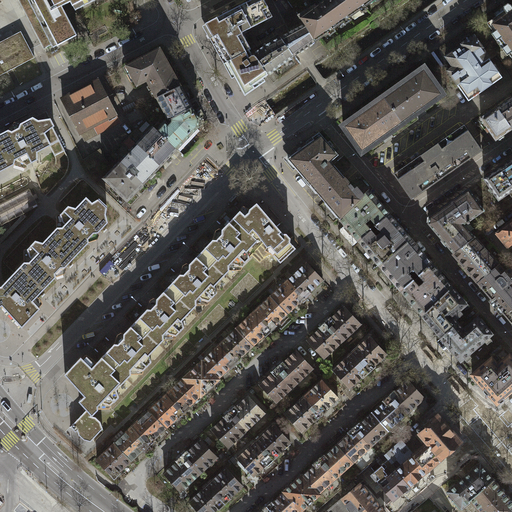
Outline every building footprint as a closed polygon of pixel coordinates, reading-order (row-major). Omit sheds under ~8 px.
[(18,0),(45,50),(56,45),(33,0),(18,0)] [(33,0),(56,45),(77,34),(63,7),(51,13),(45,0),(33,0)] [(45,0),(51,13),(63,7),(71,1),(70,0),(45,0)] [(267,8),(262,0),(251,0),(238,7),(246,22),(249,26),(253,26),(266,19),(262,11),(267,8)] [(348,17),(336,0),(321,0),(316,4),(314,2),(311,4),(313,6),(309,9),(307,7),(304,9),(305,12),(299,16),(305,25),(315,41),(327,33),(329,36),(335,32),(332,29),(343,21),(345,24),(350,20),(348,17)] [(336,0),(348,17),(359,10),(361,13),(367,9),(365,6),(372,0),(376,0),(377,1),(378,0),(336,0)] [(504,11),(487,23),(511,58),(511,6),(508,4),(504,7),(504,11)] [(238,7),(206,24),(226,62),(249,50),(250,49),(238,26),(246,22),(238,7)] [(299,16),(296,12),(291,15),(298,28),(305,25),(299,16)] [(315,41),(305,25),(298,28),(280,38),(293,56),(315,41)] [(0,75),(34,57),(23,34),(0,46),(0,75)] [(453,67),(447,70),(468,101),(503,77),(474,36),(471,38),(469,35),(462,39),(464,42),(461,44),(462,45),(446,57),(453,67)] [(293,56),(280,38),(264,47),(254,55),(267,74),(293,56)] [(159,48),(123,67),(127,74),(130,73),(136,86),(147,80),(156,98),(180,86),(177,80),(179,79),(176,73),(174,75),(166,59),(168,58),(165,53),(162,54),(159,48)] [(252,56),(249,50),(226,62),(245,95),(254,88),(253,85),(267,74),(254,55),(252,56)] [(424,69),(384,97),(402,123),(442,95),(424,69)] [(98,80),(62,99),(79,133),(116,114),(98,80)] [(180,86),(156,98),(167,118),(170,119),(192,108),(180,86)] [(356,145),(361,152),(402,123),(384,97),(343,126),(356,145)] [(511,97),(497,108),(511,128),(511,127),(511,97)] [(139,107),(126,113),(130,121),(143,115),(139,107)] [(198,119),(192,108),(170,119),(170,122),(167,124),(165,122),(157,131),(176,150),(198,127),(198,119)] [(487,127),(495,139),(511,128),(497,108),(491,111),(491,110),(479,118),(486,128),(487,127)] [(8,131),(0,134),(0,151),(8,167),(14,164),(15,160),(19,158),(21,161),(27,165),(37,160),(37,152),(51,145),(45,133),(56,125),(52,119),(38,121),(33,118),(21,124),(19,128),(12,132),(8,131)] [(462,125),(393,174),(410,198),(480,150),(462,125)] [(157,131),(152,127),(136,143),(160,167),(176,150),(157,131)] [(310,184),(333,165),(330,161),(338,154),(329,144),(319,132),(307,142),(308,144),(288,158),(300,172),(310,184)] [(160,167),(136,143),(120,160),(144,183),(160,167)] [(101,150),(84,159),(91,173),(108,164),(101,150)] [(0,171),(8,167),(0,151),(0,171)] [(511,158),(500,167),(511,185),(511,158)] [(120,160),(102,178),(126,201),(144,183),(120,160)] [(310,184),(339,218),(363,194),(357,186),(354,189),(333,165),(310,184)] [(511,185),(500,167),(484,178),(498,199),(511,189),(511,185)] [(363,194),(339,218),(358,241),(389,214),(368,189),(363,194)] [(483,211),(469,190),(452,201),(467,222),(483,211)] [(57,228),(53,232),(76,255),(88,242),(88,238),(94,232),(98,232),(107,222),(106,214),(107,206),(100,199),(92,203),(86,197),(76,208),(68,206),(61,215),(63,222),(66,224),(62,228),(57,228)] [(467,222),(452,201),(429,217),(429,225),(453,254),(475,236),(463,224),(467,222)] [(241,211),(234,218),(257,240),(258,240),(257,239),(260,235),(262,237),(260,242),(268,247),(271,246),(276,252),(273,255),(281,262),(295,248),(273,222),(269,218),(257,203),(251,208),(250,212),(246,215),(241,211)] [(389,214),(358,241),(379,266),(411,239),(389,214)] [(247,251),(257,240),(234,218),(223,230),(222,234),(217,240),(213,240),(201,253),(224,275),(229,270),(229,265),(232,262),(235,264),(242,266),(250,258),(247,251)] [(511,219),(496,234),(507,247),(511,242),(511,219)] [(65,267),(76,255),(53,232),(43,243),(36,241),(28,249),(30,256),(33,259),(30,262),(25,262),(20,267),(43,289),(56,277),(55,273),(60,267),(65,267)] [(499,265),(475,236),(453,254),(461,263),(477,283),(499,265)] [(411,239),(379,266),(400,291),(432,264),(411,239)] [(101,272),(113,284),(140,257),(129,245),(101,272)] [(214,285),(224,275),(201,253),(190,264),(189,269),(184,275),(180,274),(168,287),(192,309),(196,305),(196,300),(199,296),(202,299),(209,301),(217,293),(214,285)] [(310,291),(322,279),(305,262),(287,279),(305,297),(311,292),(310,291)] [(451,286),(432,264),(400,291),(422,315),(451,286)] [(504,270),(499,265),(477,283),(497,305),(511,292),(511,271),(508,267),(504,270)] [(37,296),(43,289),(20,267),(1,286),(0,286),(0,305),(2,305),(11,314),(22,327),(40,308),(39,307),(43,302),(37,296)] [(270,295),(287,313),(300,300),(301,301),(305,297),(287,279),(270,295)] [(457,322),(453,317),(466,303),(451,286),(422,315),(440,336),(457,322)] [(182,320),(192,309),(168,287),(157,299),(157,303),(151,309),(148,309),(135,322),(159,344),(163,339),(163,334),(166,331),(169,333),(176,336),(184,327),(182,320)] [(511,292),(497,305),(511,323),(511,292)] [(275,324),(287,313),(270,295),(253,311),(271,330),(276,325),(275,324)] [(360,324),(344,306),(331,318),(330,317),(324,322),(342,340),(360,324)] [(236,328),(252,346),(265,333),(266,334),(271,330),(253,311),(236,328)] [(457,322),(440,336),(461,360),(492,333),(478,316),(463,329),(457,322)] [(149,354),(159,344),(135,322),(124,333),(124,338),(119,343),(115,343),(103,356),(126,379),(131,374),(130,369),(133,365),(136,368),(143,370),(151,362),(149,354)] [(320,328),(308,339),(324,357),(342,340),(324,322),(319,327),(320,328)] [(241,357),(252,346),(236,328),(218,344),(236,363),(242,358),(241,357)] [(373,365),(386,354),(369,336),(351,353),(369,372),(374,366),(373,365)] [(201,361),(218,378),(231,366),(232,367),(236,363),(218,344),(201,361)] [(511,356),(504,346),(472,374),(483,387),(483,390),(486,394),(489,394),(496,402),(511,388),(511,356)] [(313,368),(296,350),(283,362),(282,361),(277,366),(295,385),(313,368)] [(333,369),(350,387),(363,375),(364,376),(369,372),(351,353),(333,369)] [(116,389),(126,379),(103,356),(92,367),(81,357),(65,374),(85,395),(79,400),(87,409),(92,414),(93,413),(98,408),(98,405),(102,401),(103,402),(111,404),(119,396),(116,389)] [(184,377),(201,395),(219,379),(218,378),(201,361),(184,377)] [(273,372),(260,384),(277,401),(295,385),(277,366),(272,371),(273,372)] [(184,377),(166,393),(184,411),(201,395),(184,377)] [(325,409),(338,398),(321,380),(303,397),(321,415),(326,410),(325,409)] [(424,398),(408,380),(395,392),(394,391),(388,395),(406,414),(424,398)] [(149,410),(165,427),(178,414),(179,415),(184,411),(166,393),(149,410)] [(265,413),(248,395),(235,407),(234,406),(229,411),(247,429),(265,413)] [(384,402),(372,412),(388,430),(406,414),(388,395),(383,400),(384,402)] [(285,413),(302,431),(315,419),(316,420),(321,415),(303,397),(285,413)] [(106,427),(93,413),(92,414),(87,409),(70,427),(88,443),(106,427)] [(154,438),(165,427),(149,410),(132,426),(149,444),(155,439),(154,438)] [(225,417),(212,428),(229,446),(247,429),(229,411),(224,416),(225,417)] [(388,430),(372,412),(359,424),(358,423),(353,428),(370,446),(388,430)] [(426,426),(418,432),(426,442),(413,454),(426,470),(461,440),(437,413),(424,424),(426,426)] [(277,453),(290,442),(273,424),(255,441),(273,459),(278,454),(277,453)] [(115,443),(131,460),(143,448),(144,449),(149,444),(132,426),(115,443)] [(348,434),(337,444),(353,462),(370,446),(353,428),(347,433),(348,434)] [(217,457),(200,439),(187,451),(186,450),(181,455),(199,473),(217,457)] [(413,454),(401,440),(384,455),(391,462),(396,457),(402,463),(413,454)] [(237,457),(254,475),(267,463),(268,464),(273,459),(255,441),(237,457)] [(119,471),(131,460),(115,443),(97,459),(114,478),(120,472),(119,471)] [(353,462),(337,444),(324,456),(323,455),(318,459),(335,478),(353,462)] [(402,463),(396,468),(410,484),(426,470),(413,454),(402,463)] [(177,461),(164,472),(181,490),(199,473),(181,455),(176,460),(177,461)] [(314,465),(302,476),(318,493),(335,478),(318,459),(313,464),(314,465)] [(379,478),(377,480),(393,499),(410,484),(396,468),(388,475),(383,469),(387,466),(384,463),(374,472),(379,478)] [(460,507),(462,506),(493,479),(480,464),(449,490),(456,499),(454,501),(460,507)] [(229,497),(242,485),(226,468),(208,484),(225,503),(231,498),(229,497)] [(318,493),(302,476),(301,474),(284,490),(285,491),(301,508),(301,509),(319,494),(318,493)] [(462,506),(467,511),(475,511),(479,509),(481,511),(511,511),(511,500),(493,479),(462,506)] [(360,482),(342,498),(352,510),(354,511),(382,511),(385,510),(360,482)] [(189,501),(199,511),(212,511),(219,507),(220,508),(225,503),(208,484),(189,501)] [(296,511),(301,508),(285,491),(272,503),(271,502),(266,506),(271,511),(296,511)] [(342,498),(325,511),(349,511),(352,510),(342,498)]
